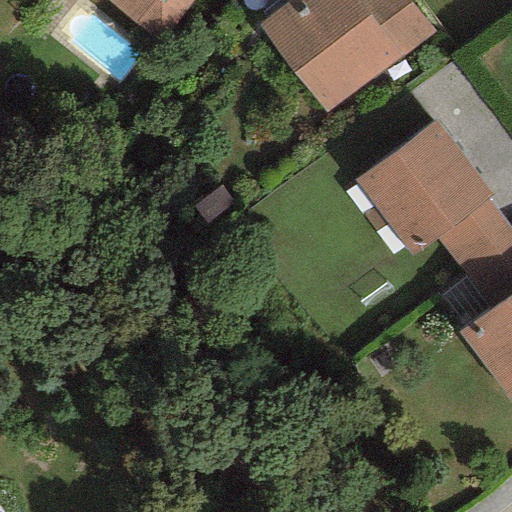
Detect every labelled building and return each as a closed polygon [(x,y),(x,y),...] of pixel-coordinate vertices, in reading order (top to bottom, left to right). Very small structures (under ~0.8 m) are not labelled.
[(105,0),(159,41),(190,0),(105,0)] [(277,0),(261,12),(266,19),(257,25),(323,114),(433,33),(408,0),(277,0)] [(432,121),(352,182),(410,257),(435,238),(485,199),(490,196),(432,121)] [(490,308),(511,291),(511,230),(485,199),(435,238),(490,308)] [(511,291),(490,308),(456,334),(511,405),(511,291)]
